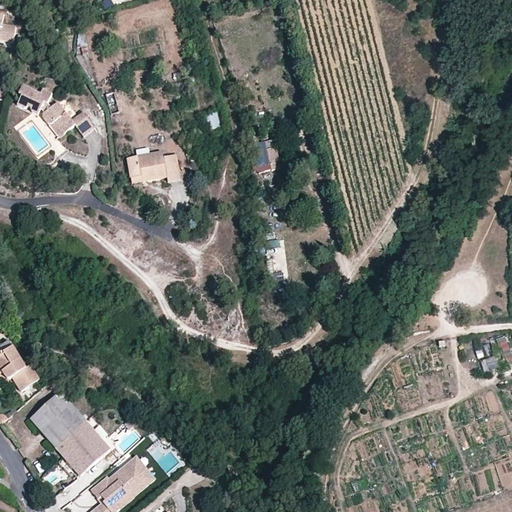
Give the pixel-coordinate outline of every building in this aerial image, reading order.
[(15,28),(1,26),(3,15),(0,14),(0,41),(13,44),(15,28)] [(79,29),(76,49),(86,46),(81,28),(79,29)] [(43,120),(47,125),(52,127),(55,124),(65,136),(75,127),(84,137),(95,128),(82,113),(72,121),(58,102),(51,108),(48,104),(53,95),(43,89),(40,94),(22,85),(18,94),(21,95),(16,106),(24,110),(27,109),(28,109),(31,109),(30,111),(31,114),(37,117),(40,112),(43,113),(45,116),(43,118),(43,120)] [(221,129),(217,114),(203,117),(206,132),(221,129)] [(59,140),(65,136),(55,124),(52,127),(47,125),(59,140)] [(282,170),(277,149),(267,151),(270,164),(272,171),(272,172),(282,170)] [(164,154),(149,157),(136,159),(127,161),(131,180),(148,178),(150,183),(167,180),(168,184),(181,182),(177,156),(165,159),(164,154)] [(272,171),(270,164),(258,167),(260,174),(272,171)] [(132,186),(150,183),(148,178),(131,180),(132,186)] [(504,344),(502,337),(495,339),(497,346),(504,344)] [(0,346),(0,372),(1,374),(4,379),(9,381),(13,379),(21,392),(38,381),(29,367),(25,370),(7,342),(0,346)] [(507,355),(505,348),(498,350),(500,357),(507,355)] [(484,373),(500,369),(497,357),(481,361),(484,373)] [(510,366),(508,359),(501,361),(503,368),(510,366)] [(54,449),(84,422),(60,394),(30,420),(54,449)] [(6,417),(3,416),(2,416),(0,416),(0,424),(1,426),(8,419),(6,417)] [(109,451),(84,422),(54,449),(62,458),(78,476),(79,477),(109,451)] [(78,476),(62,458),(57,463),(69,477),(72,474),(76,478),(78,476)] [(137,458),(134,461),(141,469),(136,474),(145,485),(131,497),(130,496),(116,507),(120,511),(156,481),(137,458)] [(131,497),(145,485),(136,474),(141,469),(134,461),(109,481),(107,480),(92,492),(99,501),(102,498),(106,503),(103,506),(95,511),(118,511),(120,511),(116,507),(130,496),(131,497)] [(42,478),(50,489),(66,476),(58,466),(42,478)]
